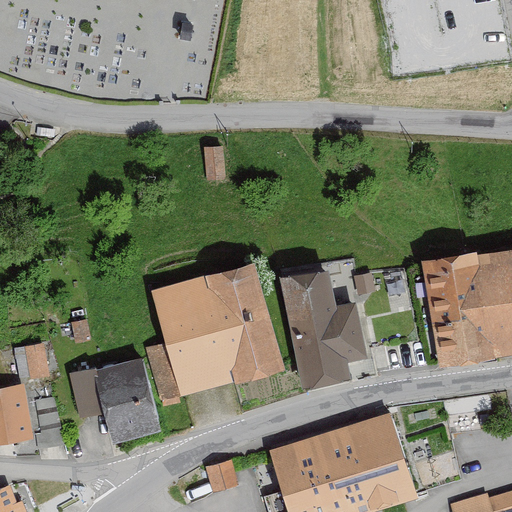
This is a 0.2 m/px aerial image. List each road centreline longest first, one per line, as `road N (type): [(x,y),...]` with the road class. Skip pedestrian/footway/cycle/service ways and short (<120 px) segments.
road 1 (residential): [(511,125),(152,120),(43,105),(0,85)]
road 2 (unclassified): [(128,495),(267,420),(511,372)]
road 3 (residential): [(128,495),(95,475),(0,469)]
